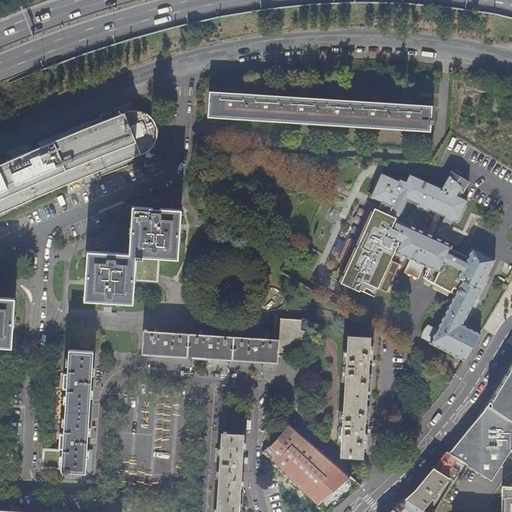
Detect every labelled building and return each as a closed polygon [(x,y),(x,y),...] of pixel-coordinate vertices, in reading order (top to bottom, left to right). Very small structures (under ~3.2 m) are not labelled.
[(210,93),(208,118),(429,131),(430,124),(432,124),(433,120),(430,120),(431,110),(431,105),(210,93)] [(147,113),(142,111),(137,110),(134,111),(130,111),(127,103),(117,107),(120,115),(107,120),(52,142),(12,159),(0,164),(0,214),(6,212),(72,182),(145,154),(150,149),(154,145),(156,139),(157,134),(157,127),(154,121),(148,115),(147,113)] [(463,192),(470,180),(453,171),(442,189),(413,176),(409,184),(407,182),(401,179),(400,181),(385,175),(381,185),(379,184),(373,195),(381,199),(380,201),(383,203),(380,210),(373,207),(364,226),(367,227),(359,245),(352,242),(338,270),(345,274),(341,283),(360,292),(360,290),(364,282),(378,289),(387,293),(400,265),(391,260),(395,252),(411,259),(405,272),(419,279),(425,265),(429,267),(439,272),(437,275),(427,270),(424,278),(455,293),(437,328),(429,324),(424,330),(422,337),(465,360),(480,334),(462,324),(495,259),(472,247),(467,257),(451,248),(452,245),(432,236),(427,234),(399,221),(409,199),(421,205),(429,209),(437,212),(443,215),(459,222),(469,200),(460,197),(458,196),(460,191),(462,192),(463,192)] [(84,298),(94,299),(104,300),(103,305),(111,306),(112,300),(132,301),(133,281),(159,282),(160,255),(177,256),(180,208),(160,207),(160,202),(152,201),(152,207),(132,205),(128,252),(87,250),(84,298)] [(432,236),(443,215),(437,212),(427,234),(432,236)] [(437,275),(439,272),(429,267),(427,270),(437,275)] [(374,297),(378,289),(364,282),(360,290),(374,297)] [(10,342),(13,298),(0,296),(0,345),(10,347),(10,342)] [(308,354),(311,319),(302,318),(302,320),(281,319),(279,340),(264,339),(264,335),(253,334),(253,338),(214,335),(215,331),(204,331),(204,335),(169,332),(169,328),(159,328),(158,332),(144,331),(142,354),(277,363),(278,352),(308,354)] [(369,362),(371,338),(348,336),(339,456),(362,458),(364,434),(367,435),(368,422),(365,422),(368,374),(372,374),(373,362),(369,362)] [(61,470),(61,473),(69,474),(69,471),(84,472),(92,351),(68,350),(67,373),(63,373),(62,387),(66,388),(63,432),(59,432),(58,446),(55,446),(55,448),(41,447),(40,469),(61,470)] [(449,452),(449,453),(456,458),(464,463),(465,462),(466,463),(466,464),(491,481),(499,469),(511,449),(511,363),(482,411),(464,434),(465,435),(465,448),(464,451),(461,450),(459,449),(457,450),(454,455),(449,452)] [(331,511),(360,486),(289,424),(263,453),(321,511),(319,511),(331,511)] [(226,433),(226,430),(223,430),(223,432),(221,432),(216,511),(238,511),(241,472),(244,433),(226,433)] [(464,434),(449,452),(454,455),(457,450),(459,449),(461,450),(464,451),(465,448),(465,435),(464,434)] [(449,453),(446,451),(433,467),(449,478),(453,481),(459,471),(450,465),(456,458),(449,453)] [(449,478),(433,467),(414,490),(405,499),(422,510),(432,498),(434,500),(439,493),(437,492),(447,480),(448,481),(449,479),(448,478),(449,478)] [(511,511),(511,486),(501,486),(499,511),(511,511)] [(425,511),(422,510),(405,499),(390,511),(425,511)]
